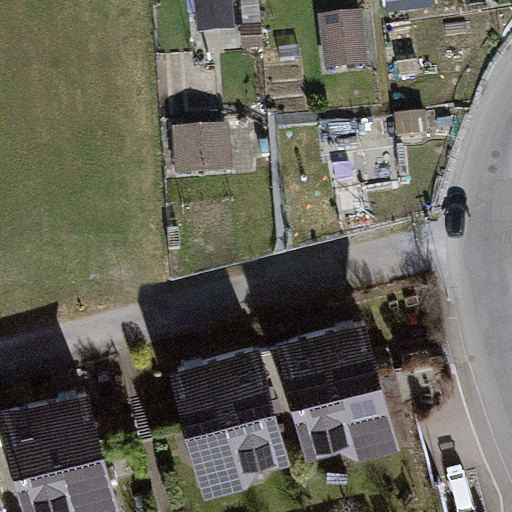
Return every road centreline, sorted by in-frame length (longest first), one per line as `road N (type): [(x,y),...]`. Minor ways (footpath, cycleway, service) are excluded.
road 1 (track): [(473,255),(412,260),(0,355)]
road 2 (residential): [(511,420),(494,376),(473,255),(475,191),(511,87)]
